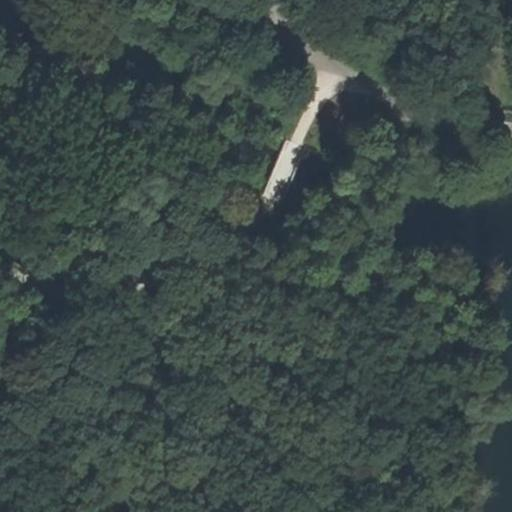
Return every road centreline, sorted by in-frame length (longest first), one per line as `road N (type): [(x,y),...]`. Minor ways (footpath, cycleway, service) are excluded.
road 1 (track): [(0,268),(118,270),(191,246),(286,190),(342,57)]
road 2 (track): [(342,57),(448,111),(511,121)]
